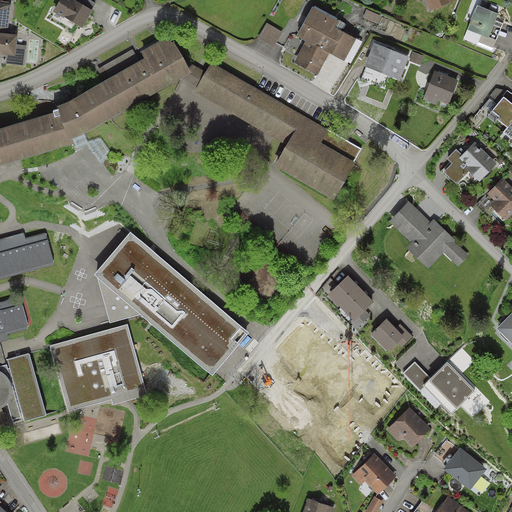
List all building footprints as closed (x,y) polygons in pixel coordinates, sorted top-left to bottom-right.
[(79,0),(77,3),(72,0),(60,0),(54,11),(80,27),(94,4),(87,0),(79,0)] [(0,5),(0,20),(6,21),(8,6),(0,5)] [(495,41),(488,37),(497,14),(479,7),(469,31),(480,36),(477,43),(492,49),(495,41)] [(379,17),(365,11),(363,18),(376,23),(379,17)] [(334,25),(316,15),(303,39),(308,42),(297,62),(315,71),(326,51),(346,62),(357,41),(332,27),(334,25)] [(271,47),(279,32),(266,24),(258,39),(271,47)] [(15,37),(0,34),(0,53),(2,53),(1,64),(4,64),(23,66),(25,46),(14,45),(15,37)] [(187,69),(189,68),(186,64),(184,65),(173,45),(171,46),(167,39),(142,53),(145,61),(68,105),(66,102),(64,103),(61,104),(61,107),(59,108),(61,113),(0,131),(0,164),(71,141),(69,136),(82,130),(187,70),(187,69)] [(406,58),(374,45),(366,63),(376,67),(375,70),(398,79),(406,58)] [(410,61),(418,64),(420,58),(412,55),(410,61)] [(192,68),(186,64),(189,68),(204,76),(200,83),(201,84),(201,83),(278,127),(273,136),(288,144),(276,164),(332,196),(351,164),(317,144),(325,132),(210,65),(205,75),(202,74),(198,71),(192,68)] [(447,102),(455,83),(433,74),(423,99),(435,104),(437,98),(447,102)] [(511,104),(503,97),(491,111),(498,117),(496,119),(506,127),(506,128),(511,120),(511,104)] [(511,120),(506,128),(506,127),(502,132),(511,140),(511,120)] [(473,146),(462,158),(470,167),(468,169),(478,178),(492,164),(487,159),(488,159),(481,152),(481,153),(473,146)] [(511,209),(511,191),(501,181),(489,194),(500,204),(496,209),(505,218),(511,209)] [(465,256),(433,225),(429,229),(420,220),(421,219),(408,207),(393,221),(415,242),(413,244),(414,244),(410,248),(427,264),(448,242),(459,252),(452,260),(456,264),(465,256)] [(131,232),(93,274),(97,277),(110,321),(142,315),(212,374),(249,333),(131,232)] [(24,240),(23,234),(0,240),(0,276),(52,262),(45,234),(24,240)] [(330,293),(342,306),(359,290),(346,277),(330,293)] [(371,302),(359,290),(342,306),(354,318),(350,321),(356,328),(368,316),(362,310),(371,302)] [(19,299),(0,303),(0,333),(26,326),(19,299)] [(511,315),(508,319),(505,315),(500,320),(504,323),(499,328),(511,341),(511,315)] [(411,336),(399,325),(394,330),(385,320),(371,334),(388,350),(401,337),(405,342),(411,336)] [(69,408),(143,388),(126,326),(52,346),(69,408)] [(45,416),(28,354),(27,354),(6,359),(9,368),(7,369),(6,365),(1,366),(0,366),(0,405),(3,404),(6,401),(9,412),(8,413),(10,420),(20,417),(19,413),(21,413),(23,421),(45,416)] [(430,377),(415,362),(404,373),(419,388),(430,377)] [(474,391),(447,364),(424,386),(451,414),(474,391)] [(393,425),(411,444),(426,429),(408,410),(393,425)] [(485,469),(460,450),(446,469),(470,488),(485,469)] [(360,483),(364,479),(377,492),(393,477),(372,456),(353,475),(360,483)] [(329,511),(331,508),(308,500),(303,511),(329,511)] [(463,511),(447,500),(438,511),(463,511)]
